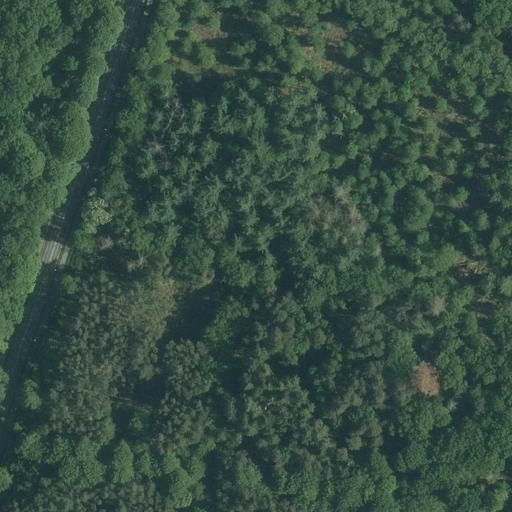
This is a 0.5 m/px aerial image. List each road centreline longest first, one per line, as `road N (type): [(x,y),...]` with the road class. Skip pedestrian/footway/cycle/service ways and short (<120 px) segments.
road 1 (track): [(511,511),(0,445)]
road 2 (primary): [(0,411),(136,0)]
